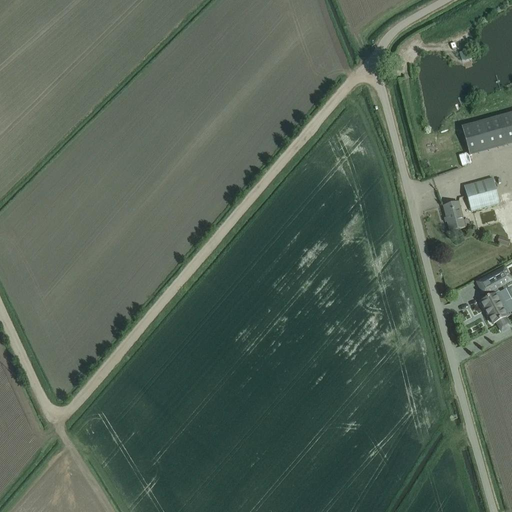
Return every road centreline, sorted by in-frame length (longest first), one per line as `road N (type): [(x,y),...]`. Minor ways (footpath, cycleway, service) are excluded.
road 1 (track): [(0,307),(51,413),(68,416),(375,61)]
road 2 (unclassified): [(494,511),(375,61),(393,30),(447,0)]
